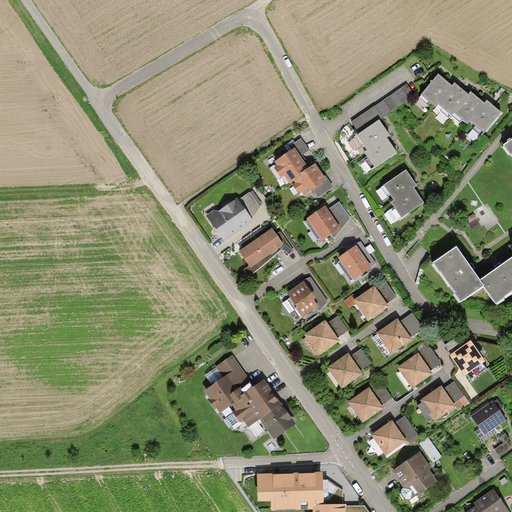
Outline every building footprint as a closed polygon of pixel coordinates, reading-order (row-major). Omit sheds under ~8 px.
[(452,81),(438,71),(422,94),(436,104),(438,101),(452,81)] [(452,81),(438,101),(452,111),(453,109),(467,89),(454,79),(452,81)] [(468,88),(467,89),(453,109),(469,121),(471,119),(485,100),(468,88)] [(485,100),(471,119),(485,130),(501,109),(486,98),(485,100)] [(354,137),(365,152),(385,139),(388,136),(377,121),(354,137)] [(365,152),(363,154),(373,168),(395,153),(385,139),(365,152)] [(292,147),(270,164),(287,186),(290,183),(308,168),(292,147)] [(308,168),(290,183),(302,198),(325,179),(312,165),(308,168)] [(394,202),(413,189),(416,187),(405,172),(383,186),(394,202)] [(391,204),(400,219),(423,203),(413,189),(394,202),(391,204)] [(204,215),(222,243),(252,224),(250,220),(259,208),(248,192),(217,212),(212,211),(204,215)] [(334,239),(351,217),(340,201),(329,209),(326,206),(306,220),(322,243),(331,236),(334,239)] [(270,229),(237,252),(249,269),(282,246),(270,229)] [(376,264),(361,242),(345,248),(348,253),(339,259),(354,281),(372,269),(370,268),(376,264)] [(289,256),(295,252),(290,244),(284,248),(289,256)] [(457,249),(434,265),(460,303),(484,287),(480,282),(457,249)] [(511,259),(480,282),(484,287),(496,304),(511,292),(511,259)] [(355,291),(347,297),(354,307),(360,302),(372,318),(392,303),(390,301),(398,296),(387,281),(380,285),(377,281),(358,295),(355,291)] [(302,283),(286,294),(288,297),(280,303),(288,314),(293,310),(299,319),(318,305),(302,283)] [(401,313),(378,329),(392,350),(424,328),(413,313),(405,319),(401,313)] [(326,326),(323,321),(300,336),(314,357),(337,341),(336,339),(344,334),(334,320),(326,326)] [(452,355),(449,356),(464,376),(485,361),(471,342),(462,349),(455,338),(445,345),(452,355)] [(426,346),(399,363),(413,384),(434,370),(433,369),(439,365),(426,346)] [(347,354),(325,368),(340,390),(363,375),(361,373),(368,368),(359,353),(351,359),(347,354)] [(240,398),(254,387),(233,355),(217,367),(224,378),(205,391),(210,399),(208,400),(215,410),(217,409),(221,414),(233,406),(242,400),(240,398)] [(242,400),(233,406),(236,411),(234,412),(240,423),(244,420),(248,428),(260,421),(282,405),(265,380),(254,387),(240,398),(242,400)] [(443,389),(442,386),(420,401),(421,403),(417,406),(429,423),(433,420),(434,422),(456,407),(458,410),(464,405),(465,407),(470,403),(455,381),(443,389)] [(380,384),(370,391),(380,406),(391,398),(380,384)] [(370,391),(368,388),(346,403),(361,424),(383,410),(380,406),(370,391)] [(503,407),(497,398),(471,417),(485,436),(506,421),(499,410),(503,407)] [(282,405),(260,421),(274,440),(295,425),(282,405)] [(403,417),(393,425),(402,437),(405,441),(406,443),(416,436),(403,417)] [(390,421),(370,435),(384,456),(405,441),(402,437),(393,425),(390,421)] [(421,450),(396,467),(415,495),(441,477),(433,464),(442,458),(428,437),(418,444),(421,450)] [(322,476),(259,477),(259,501),(272,501),(273,509),(314,509),(314,511),(366,511),(364,508),(322,508),(322,476)] [(475,506),(466,511),(509,511),(495,489),(474,504),(475,506)]
